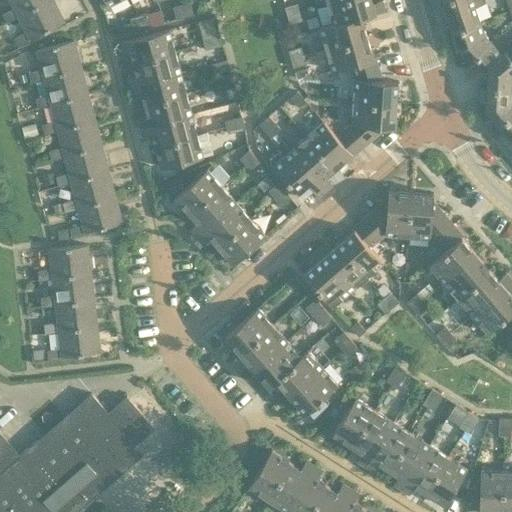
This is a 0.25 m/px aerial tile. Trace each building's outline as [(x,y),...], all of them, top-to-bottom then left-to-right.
[(17,16),(48,0),(8,0),(12,8),(1,14),(5,22),(17,16)] [(28,38),(63,21),(52,0),(48,0),(17,16),(24,31),(12,37),(16,46),(29,39),(28,38)] [(380,0),(379,0),(372,2),(370,0),(335,0),(326,3),(332,22),(332,24),(360,15),(361,16),(384,10),(380,0)] [(483,3),(482,0),(441,0),(452,30),(479,21),(474,6),(483,3)] [(193,14),(193,13),(189,1),(181,4),(185,16),(193,14)] [(286,15),(299,11),(297,2),(284,6),(286,15)] [(176,19),(185,16),(181,4),(172,6),(176,19)] [(289,23),(302,20),(299,11),(286,15),(289,23)] [(141,27),(149,25),(146,13),(138,15),(141,27)] [(132,29),(141,27),(138,15),(129,17),(132,29)] [(366,36),(361,16),(360,15),(332,24),(332,22),(318,27),(325,48),(366,36)] [(493,44),(484,33),(479,21),(452,30),(458,48),(471,62),(493,44)] [(132,61),(174,50),(169,29),(117,42),(120,52),(129,50),(132,61)] [(214,47),(222,44),(219,32),(211,34),(214,47)] [(205,49),(214,47),(211,34),(202,37),(205,49)] [(350,64),(372,58),(366,36),(325,48),(331,70),(350,65),(350,64)] [(42,79),(79,68),(72,40),(35,50),(40,70),(27,73),(29,82),(42,79)] [(291,58),(303,55),(301,46),(288,50),(291,58)] [(129,85),(180,71),(174,50),(132,61),(135,73),(126,76),(129,85)] [(511,60),(510,59),(511,58),(504,51),(487,65),(486,87),(511,88),(511,60)] [(293,67),(305,63),(303,55),(291,58),(293,67)] [(379,80),(380,75),(374,57),(372,58),(350,64),(350,65),(354,78),(352,100),(395,103),(397,81),(379,80)] [(49,105),(86,94),(79,68),(42,79),(47,95),(34,99),(36,108),(49,105)] [(294,71),(296,78),(308,75),(306,68),(294,71)] [(143,103),(185,92),(180,71),(129,85),(131,94),(140,92),(143,103)] [(225,88),(233,86),(230,74),(222,76),(225,88)] [(216,91),(225,88),(222,76),(213,78),(216,91)] [(233,86),(225,88),(228,98),(236,96),(233,86)] [(511,88),(486,87),(484,109),(499,125),(511,113),(511,88)] [(298,106),(305,100),(297,90),(290,96),(298,106)] [(140,127),(191,113),(185,92),(143,103),(146,115),(137,117),(140,127)] [(56,130),(93,120),(86,94),(49,105),(54,121),(41,125),(43,134),(56,130)] [(394,126),(395,103),(352,100),(351,123),(345,128),(362,147),(380,131),(381,125),(394,126)] [(154,145),(196,134),(191,113),(140,127),(142,136),(151,134),(154,145)] [(511,113),(499,125),(511,140),(511,113)] [(236,130),(244,128),(241,116),(233,118),(236,130)] [(264,131),(274,122),(268,116),(259,124),(264,131)] [(227,133),(236,130),(233,118),(224,120),(227,133)] [(63,156),(100,146),(93,120),(56,130),(60,147),(48,150),(50,159),(63,156)] [(221,121),(213,123),(215,129),(222,127),(221,121)] [(345,128),(336,135),(323,121),(306,136),(334,169),(351,154),(352,156),(362,147),(345,128)] [(270,137),(280,129),(274,122),(264,131),(270,137)] [(34,123),(21,126),(24,139),(37,135),(34,123)] [(160,167),(202,156),(196,134),(154,145),(160,167)] [(325,177),(334,169),(306,136),(290,150),(324,190),(332,184),(325,177)] [(70,182),(107,172),(100,146),(63,156),(67,173),(55,176),(57,185),(70,182)] [(245,164),(254,156),(248,149),(239,158),(245,164)] [(317,196),(324,190),(290,150),(272,165),(301,198),(311,189),(317,196)] [(251,171),(260,163),(254,156),(245,164),(251,171)] [(188,214),(221,185),(206,168),(173,197),(188,214)] [(55,182),(53,172),(42,174),(45,185),(55,182)] [(77,208),(114,198),(107,172),(70,182),(74,199),(62,202),(64,212),(77,208)] [(164,183),(162,173),(153,176),(155,185),(164,183)] [(275,198),(284,190),(277,182),(268,190),(275,198)] [(235,201),(221,185),(188,214),(196,223),(189,229),(195,237),(235,201)] [(282,207),(292,198),(284,190),(275,198),(282,207)] [(407,235),(410,192),(387,190),(386,204),(380,203),(362,219),(379,239),(384,234),(407,235)] [(432,207),(433,194),(410,192),(407,235),(429,237),(435,243),(454,226),(438,207),(432,207)] [(84,232),(121,222),(114,198),(77,208),(81,225),(68,228),(57,229),(58,239),(71,238),(85,234),(84,232)] [(250,218),(235,201),(195,237),(201,244),(209,237),(217,246),(250,218)] [(62,202),(53,204),(55,214),(64,212),(62,202)] [(232,263),(264,235),(250,218),(217,246),(232,263)] [(369,247),(379,239),(362,219),(352,228),(353,229),(336,244),(365,276),(382,261),(369,247)] [(461,237),(463,236),(454,226),(435,243),(443,252),(428,265),(443,282),(476,253),(461,237)] [(348,291),(365,276),(336,244),(327,251),(321,244),(314,250),(348,291)] [(38,280),(51,279),(90,274),(87,245),(48,250),(50,270),(37,271),(38,280)] [(331,305),(348,291),(314,250),(307,257),(313,264),(303,272),(331,305)] [(457,298),(490,270),(476,253),(443,282),(457,298)] [(505,272),(498,279),(490,270),(457,298),(471,315),(511,280),(505,272)] [(54,305),(93,301),(90,274),(51,279),(53,296),(40,297),(41,307),(54,305)] [(290,289),(300,281),(294,274),(285,282),(290,289)] [(511,295),(510,293),(511,291),(511,280),(471,315),(486,332),(511,309),(511,295)] [(398,301),(398,300),(390,291),(383,297),(391,307),(398,301)] [(412,308),(422,300),(416,293),(406,301),(412,308)] [(385,313),(391,307),(383,297),(376,303),(385,313)] [(314,316),(323,308),(315,298),(305,307),(314,316)] [(418,315),(428,306),(422,300),(412,308),(418,315)] [(44,333),(57,332),(97,327),(93,301),(54,305),(56,322),(43,324),(44,333)] [(240,353),(272,324),(257,307),(225,335),(240,353)] [(322,326),(332,318),(323,308),(314,316),(322,326)] [(365,330),(364,329),(356,320),(350,326),(358,336),(365,330)] [(254,369),(286,340),(272,324),(240,353),(254,369)] [(441,341),(451,332),(444,326),(435,334),(441,341)] [(61,356),(99,352),(97,327),(57,332),(59,349),(46,350),(47,360),(61,358),(61,356)] [(341,348),(350,339),(343,331),(333,339),(341,348)] [(446,348),(456,339),(451,332),(441,341),(446,348)] [(357,347),(350,339),(341,348),(347,356),(357,347)] [(301,357),(300,356),(286,340),(254,369),(269,386),(276,380),(275,379),(301,357)] [(45,358),(44,348),(33,350),(34,359),(45,358)] [(289,395),(322,366),(307,349),(300,356),(301,357),(275,379),(276,380),(289,395)] [(351,370),(357,378),(365,371),(358,363),(351,370)] [(401,379),(405,372),(395,365),(390,372),(401,379)] [(304,412),(337,383),(322,366),(289,395),(304,412)] [(396,386),(401,379),(390,372),(385,380),(396,386)] [(437,402),(442,395),(431,388),(427,395),(437,402)] [(0,511),(73,511),(79,506),(81,508),(89,501),(87,499),(92,495),(110,479),(112,482),(119,475),(118,473),(140,453),(142,455),(143,454),(134,443),(152,428),(153,429),(154,428),(126,396),(107,413),(102,407),(100,405),(90,394),(65,416),(66,418),(38,443),(36,441),(20,455),(0,432),(0,511)] [(433,410),(437,402),(427,395),(422,403),(433,410)] [(351,446),(374,409),(355,397),(332,434),(351,446)] [(364,466),(392,421),(374,409),(351,446),(361,453),(356,461),(364,466)] [(432,413),(426,410),(423,416),(428,419),(432,413)] [(474,425),(479,418),(468,411),(463,419),(474,425)] [(511,436),(511,418),(499,417),(497,435),(511,436)] [(469,433),(474,425),(463,419),(458,426),(469,433)] [(387,469),(411,432),(392,421),(364,466),(372,471),(377,463),(387,469)] [(401,489),(429,444),(411,432),(387,469),(398,476),(393,484),(401,489)] [(424,492),(447,456),(429,444),(401,489),(409,494),(414,486),(424,492)] [(266,498),(289,461),(271,449),(248,486),(266,498)] [(443,504),(466,468),(447,456),(424,492),(443,504)] [(285,510),(313,465),(305,460),(300,468),(289,461),(266,498),(285,510)] [(321,470),(313,465),(285,510),(288,511),(309,511),(326,484),(316,478),(321,470)] [(500,511),(502,470),(480,469),(478,511),(500,511)] [(511,511),(511,469),(503,470),(502,470),(500,511),(511,511)] [(335,511),(350,488),(342,483),(337,491),(326,484),(309,511),(335,511)] [(353,501),(358,493),(350,488),(335,511),(361,511),(364,508),(353,501)]
